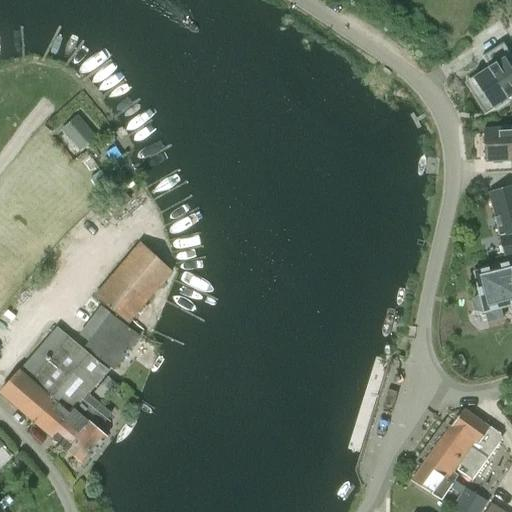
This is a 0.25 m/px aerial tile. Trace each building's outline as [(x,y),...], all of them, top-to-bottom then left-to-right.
[(488,68),(473,77),(494,109),(511,97),(511,57),(503,43),(481,57),(488,68)] [(77,115),(60,130),(64,134),(79,151),(95,137),(77,115)] [(511,128),(484,129),(485,162),(511,161),(511,128)] [(115,146),(106,152),(112,162),(121,156),(115,146)] [(511,186),(489,192),(506,259),(511,257),(511,186)] [(121,191),(100,213),(109,221),(130,199),(121,191)] [(95,300),(126,326),(141,309),(172,272),(140,245),(95,300)] [(478,295),(471,300),(473,309),(483,313),(485,313),(487,322),(503,318),(500,308),(511,304),(511,261),(472,272),(478,295)] [(129,352),(139,339),(98,309),(78,336),(89,344),(84,349),(110,368),(120,356),(119,355),(124,348),(129,352)] [(0,391),(0,392),(32,420),(87,355),(56,328),(0,391)] [(87,355),(32,420),(84,464),(107,438),(96,429),(109,414),(100,406),(99,407),(87,395),(107,372),(87,355)] [(107,377),(93,393),(104,401),(117,385),(107,377)] [(431,452),(455,469),(472,480),(500,440),(499,434),(461,409),(431,452)] [(452,473),(455,469),(431,452),(412,481),(440,500),(449,487),(461,495),(452,508),(457,511),(480,511),(487,502),(454,479),(457,476),(452,473)]
